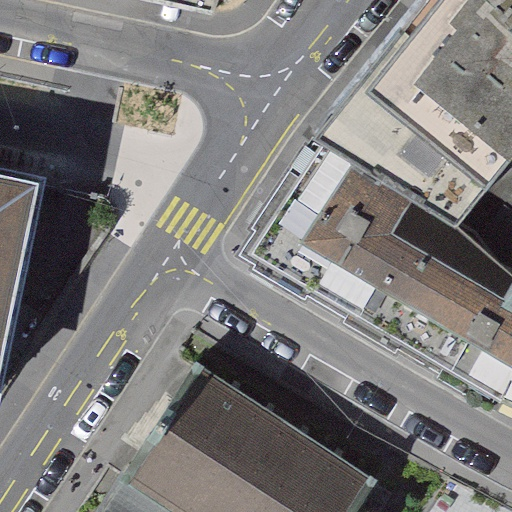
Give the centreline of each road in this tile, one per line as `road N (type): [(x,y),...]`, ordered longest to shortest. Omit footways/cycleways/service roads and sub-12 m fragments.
road 1 (residential): [(511,450),(174,266)]
road 2 (residential): [(275,97),(190,159),(0,123)]
road 3 (unclassified): [(174,266),(7,511)]
road 4 (residential): [(275,97),(154,49),(0,15)]
road 5 (unclassified): [(275,97),(174,266)]
